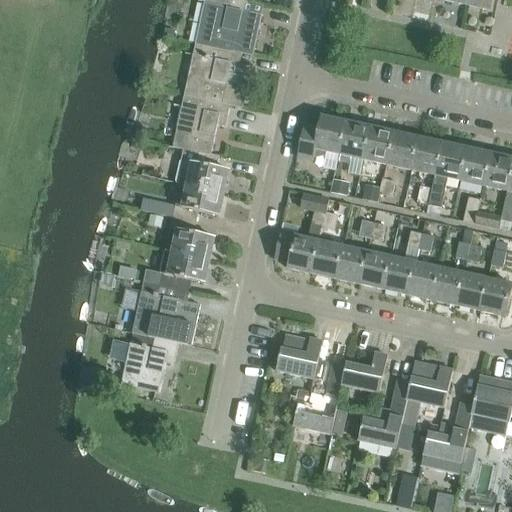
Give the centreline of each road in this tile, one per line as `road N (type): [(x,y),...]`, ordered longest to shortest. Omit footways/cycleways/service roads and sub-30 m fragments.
road 1 (residential): [(511,351),(252,291)]
road 2 (residential): [(252,291),(299,77)]
road 3 (residential): [(299,77),(511,121)]
road 4 (residential): [(218,448),(252,291)]
